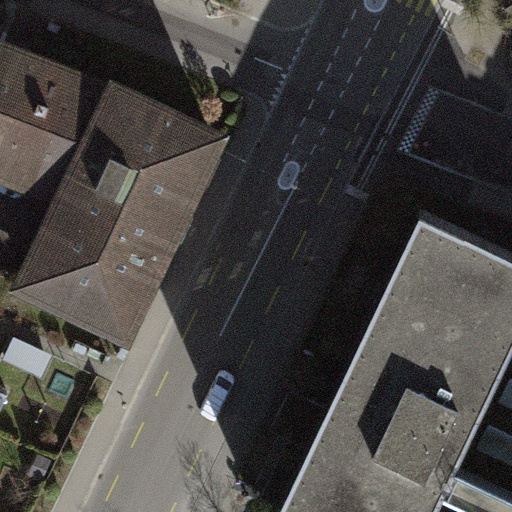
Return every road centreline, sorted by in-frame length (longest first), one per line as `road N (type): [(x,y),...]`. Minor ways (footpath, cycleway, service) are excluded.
road 1 (secondary): [(138,511),(340,90)]
road 2 (residential): [(109,0),(340,90)]
road 3 (residential): [(340,90),(511,159)]
